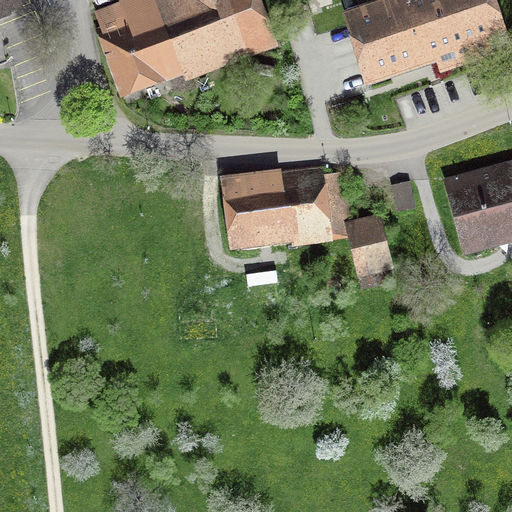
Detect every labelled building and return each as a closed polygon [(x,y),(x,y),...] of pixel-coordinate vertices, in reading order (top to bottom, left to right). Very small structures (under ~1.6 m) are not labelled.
[(0,0),(0,14),(21,6),(18,0),(0,0)] [(98,29),(119,88),(267,31),(255,0),(120,0),(122,4),(97,13),(102,28),(98,29)] [(380,0),(347,10),(366,73),(499,28),(490,0),(380,0)] [(511,165),(446,184),(462,243),(511,229),(511,165)] [(329,226),(329,231),(346,228),(348,228),(348,224),(341,174),(323,177),(322,169),(223,181),(233,240),(329,226)] [(393,186),(398,211),(414,207),(409,183),(393,186)] [(380,217),(348,224),(348,228),(346,228),(361,287),(395,279),(380,217)]
